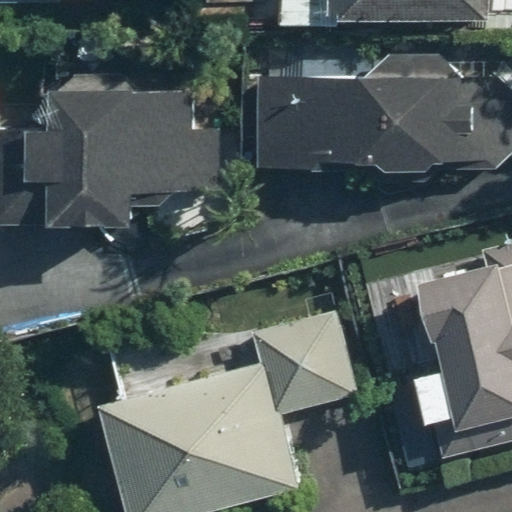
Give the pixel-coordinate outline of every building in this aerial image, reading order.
[(327,0),(328,15),(341,15),(341,19),(489,19),(488,0),(327,0)] [(511,79),(261,77),(260,165),(511,167),(511,79)] [(0,223),(126,224),(126,190),(223,190),(223,131),(191,131),(191,84),(48,84),(48,132),(0,132),(0,223)] [(413,285),(434,368),(418,372),(439,459),(511,440),(511,239),(482,247),(487,267),(413,285)] [(261,362),(96,405),(123,511),(202,511),(299,487),(281,418),(358,398),(335,310),(253,331),(261,362)]
